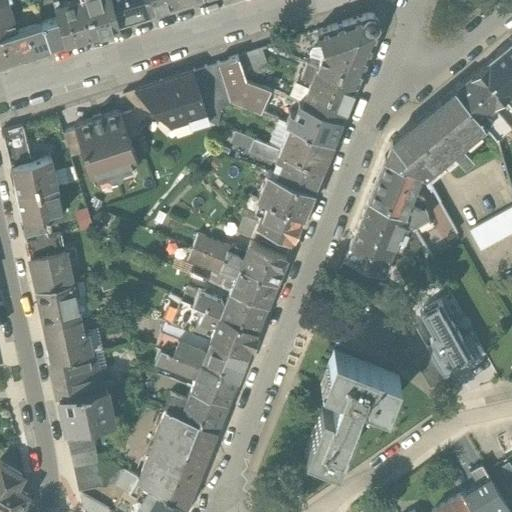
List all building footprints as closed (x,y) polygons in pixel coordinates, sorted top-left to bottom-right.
[(6,0),(0,0),(0,31),(14,27),(11,15),(6,0)] [(82,0),(58,0),(52,2),(64,39),(90,30),(82,0)] [(82,0),(90,30),(117,22),(110,0),(82,0)] [(147,13),(143,0),(110,0),(117,22),(147,13)] [(143,0),(147,13),(173,4),(171,0),(143,0)] [(52,2),(23,11),(27,22),(27,23),(38,19),(46,44),(64,39),(52,2)] [(23,11),(11,15),(14,27),(27,22),(23,11)] [(366,14),(316,30),(318,36),(322,47),(321,50),(318,63),(317,66),(355,82),(377,26),(378,21),(377,18),(374,14),(370,13),(366,14)] [(14,27),(0,31),(0,57),(46,44),(38,19),(27,23),(27,22),(14,27)] [(322,47),(318,36),(314,37),(317,49),(321,50),(322,47)] [(511,41),(502,50),(511,62),(511,41)] [(260,48),(237,55),(246,79),(269,72),(260,48)] [(511,89),(511,62),(502,50),(478,69),(502,98),(511,89)] [(237,55),(218,61),(226,85),(246,79),(237,55)] [(313,58),(309,57),(307,62),(317,66),(318,63),(312,60),(313,58)] [(218,61),(193,69),(207,118),(217,122),(220,108),(230,99),(226,85),(218,61)] [(317,66),(307,62),(301,75),(311,80),(317,66)] [(355,82),(317,66),(311,80),(302,102),(341,117),(356,82),(355,82)] [(193,69),(135,88),(154,107),(170,123),(188,117),(190,125),(207,118),(193,69)] [(502,98),(478,69),(454,89),(482,122),(483,124),(489,119),(484,113),(502,98)] [(246,79),(226,85),(230,99),(262,112),(271,89),(246,79)] [(154,107),(135,88),(123,91),(138,108),(145,115),(154,107)] [(454,88),(391,140),(384,157),(419,172),(420,172),(450,148),(462,163),(464,163),(471,158),(471,155),(459,141),(482,122),(454,89),(454,88)] [(331,141),(341,117),(302,102),(298,100),(293,112),(290,111),(285,122),(290,124),(331,141)] [(138,108),(121,113),(129,137),(140,133),(137,123),(145,115),(138,108)] [(119,109),(74,124),(75,128),(83,150),(92,178),(137,163),(129,137),(121,113),(119,109)] [(510,128),(497,112),(489,119),(483,124),(496,139),(510,128)] [(22,123),(1,130),(8,165),(30,160),(22,123)] [(331,141),(290,124),(280,149),(321,166),(331,141)] [(75,128),(62,132),(69,154),(83,150),(75,128)] [(254,138),(237,131),(232,142),(249,149),(254,138)] [(280,149),(254,138),(249,149),(273,159),(274,158),(282,161),(277,174),(312,188),(321,166),(280,149)] [(30,160),(8,165),(14,192),(56,183),(50,156),(30,160)] [(419,172),(384,157),(367,199),(404,215),(410,224),(426,215),(423,208),(407,202),(419,172)] [(277,174),(268,171),(258,195),(269,200),(302,213),(312,188),(277,174)] [(56,183),(14,192),(21,221),(43,216),(63,211),(56,183)] [(404,215),(367,199),(350,241),(388,256),(404,215)] [(302,213),(269,200),(263,214),(261,213),(258,221),(252,219),(252,220),(243,216),(238,230),(286,250),(302,213)] [(511,206),(469,230),(480,250),(511,232),(511,206)] [(426,215),(410,224),(443,284),(460,274),(456,267),(447,251),(426,215)] [(43,216),(21,221),(25,240),(32,238),(47,234),(43,216)] [(47,234),(32,238),(35,250),(62,244),(59,231),(47,234)] [(217,242),(197,233),(192,246),(212,254),(217,242)] [(285,255),(250,240),(244,256),(239,251),(217,242),(212,254),(275,280),(285,255)] [(388,256),(350,241),(345,255),(382,271),(388,256)] [(462,243),(447,251),(456,267),(471,259),(462,243)] [(62,244),(35,250),(36,254),(28,256),(36,288),(70,281),(62,244)] [(212,254),(192,246),(186,258),(229,276),(236,275),(230,289),(265,304),(275,280),(212,254)] [(382,271),(345,255),(340,268),(353,274),(377,283),(382,271)] [(377,283),(353,274),(345,293),(378,307),(384,313),(410,362),(428,351),(393,290),(377,283)] [(70,281),(36,288),(39,305),(43,324),(78,317),(70,281)] [(210,294),(194,287),(191,293),(196,295),(193,301),(205,306),(210,294)] [(265,304),(230,289),(224,303),(220,298),(210,294),(205,306),(255,328),(265,304)] [(193,301),(182,297),(172,322),(193,331),(198,320),(209,325),(216,324),(210,338),(245,352),(246,353),(256,328),(255,328),(193,301)] [(474,361),(440,300),(419,311),(432,335),(429,337),(437,352),(441,350),(453,372),(474,361)] [(166,319),(131,305),(127,317),(161,331),(166,319)] [(78,317),(43,324),(46,335),(81,328),(78,317)] [(81,328),(46,335),(51,360),(86,353),(91,352),(86,327),(81,328)] [(190,342),(179,337),(174,350),(184,355),(190,342)] [(245,352),(210,338),(205,350),(200,346),(190,342),(184,355),(236,377),(245,352)] [(332,409),(322,405),(305,449),(337,461),(354,417),(351,416),(358,397),(386,408),(398,375),(334,350),(321,383),(339,390),(332,409)] [(86,353),(51,360),(59,397),(102,387),(98,368),(90,370),(86,353)] [(236,377),(184,355),(181,363),(179,368),(195,375),(190,387),(226,402),(236,377)] [(190,387),(186,385),(183,393),(187,394),(185,398),(180,412),(215,428),(216,428),(226,402),(190,387)] [(102,387),(59,397),(65,428),(95,422),(95,419),(112,416),(106,387),(102,387)] [(185,398),(165,389),(163,393),(168,395),(163,406),(167,407),(180,412),(185,398)] [(180,412),(167,407),(137,479),(139,480),(148,485),(184,505),(215,428),(180,412)] [(143,440),(119,431),(115,441),(139,451),(143,440)] [(66,438),(73,488),(99,485),(93,434),(66,438)] [(13,469),(0,460),(0,507),(7,511),(16,511),(19,508),(27,494),(16,487),(22,477),(22,476),(21,474),(13,469)] [(137,479),(118,467),(110,480),(122,487),(123,486),(132,492),(139,480),(137,479)] [(489,476),(462,493),(473,511),(495,511),(507,505),(489,476)] [(179,511),(184,505),(148,485),(131,511),(179,511)] [(432,511),(415,511),(414,510),(410,511),(473,511),(462,493),(432,511)] [(376,499),(359,511),(375,511),(382,507),(376,499)]
